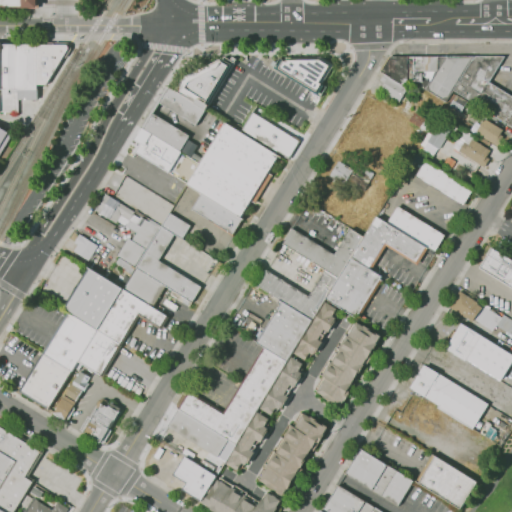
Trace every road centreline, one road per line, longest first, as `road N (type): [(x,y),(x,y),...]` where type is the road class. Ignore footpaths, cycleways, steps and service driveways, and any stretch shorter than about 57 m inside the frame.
road 1 (residential): [(376,19),(366,60),(90,511)]
road 2 (residential): [(511,165),(299,511)]
road 3 (residential): [(172,26),(151,46),(25,270)]
road 4 (residential): [(0,404),(176,511)]
road 5 (secondary): [(172,26),(376,19)]
road 6 (secondary): [(25,270),(123,124)]
road 7 (residential): [(0,28),(124,29)]
